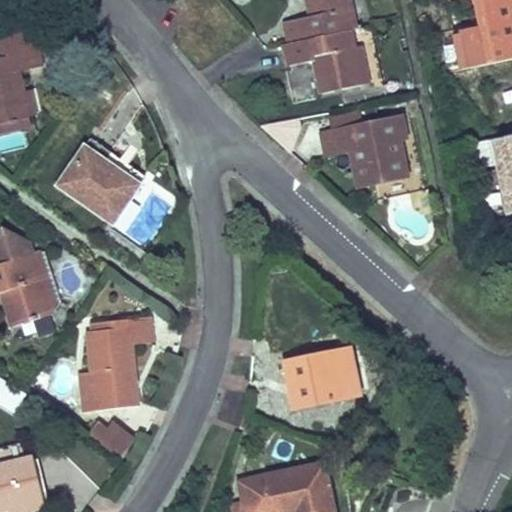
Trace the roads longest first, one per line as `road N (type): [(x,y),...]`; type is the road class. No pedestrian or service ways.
road 1 (residential): [(203,128),(511,404)]
road 2 (residential): [(203,128),(215,255),(213,348),(174,452),(137,511)]
road 3 (residential): [(105,0),(203,128)]
